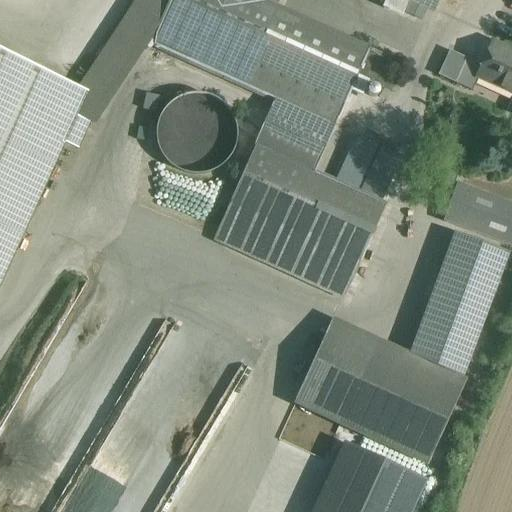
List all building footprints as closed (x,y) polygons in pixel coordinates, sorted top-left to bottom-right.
[(81,91),(60,140),(78,148),(90,123),(93,123),(160,21),(167,23),(177,0),(140,0),(138,7),(81,91)] [(177,0),(167,23),(155,49),(188,64),(200,38),(216,0),(177,0)] [(276,7),(261,0),(216,0),(200,38),(345,104),(351,91),(357,77),(370,49),(276,7)] [(410,1),(408,0),(387,0),(385,5),(404,13),(410,1)] [(440,0),(408,0),(410,1),(435,12),(440,0)] [(345,104),(200,38),(188,64),(276,104),(332,129),(333,130),(345,104)] [(480,44),(472,62),(482,66),(490,49),(480,44)] [(511,53),(492,44),(490,49),(482,66),(477,77),(478,78),(511,93),(511,106),(510,111),(511,111),(511,53)] [(400,63),(370,49),(357,77),(370,82),(387,90),(400,63)] [(0,272),(60,140),(81,91),(0,54),(0,272)] [(466,59),(454,84),(472,92),(478,78),(477,77),(482,66),(472,62),(466,59)] [(370,82),(357,77),(351,91),(363,96),(370,82)] [(235,150),(237,134),(234,119),(225,106),(212,97),(196,95),(181,98),(168,107),(159,120),(157,135),(160,151),(169,164),(182,172),(197,175),(213,172),(226,163),(235,150)] [(332,129),(276,104),(257,147),(258,148),(312,172),(332,129)] [(312,172),(258,148),(232,204),(304,237),(330,181),(312,172)] [(342,182),(370,194),(379,172),(351,160),(342,182)] [(385,206),(330,181),(304,237),(359,262),(385,206)] [(304,237),(232,204),(216,239),(343,297),(359,262),(304,237)] [(465,239),(416,372),(458,391),(509,255),(465,239)] [(110,382),(115,386),(133,360),(132,360),(152,329),(151,328),(155,322),(136,309),(129,319),(128,318),(124,323),(113,316),(94,345),(84,338),(76,348),(80,351),(84,344),(96,351),(88,362),(95,366),(86,379),(104,391),(110,382)] [(329,332),(295,404),(339,425),(372,352),(329,332)] [(416,372),(372,352),(339,425),(426,465),(460,392),(458,391),(416,372)] [(143,511),(157,483),(98,454),(69,511),(143,511)] [(416,511),(430,477),(385,459),(367,503),(357,499),(352,511),(416,511)]
